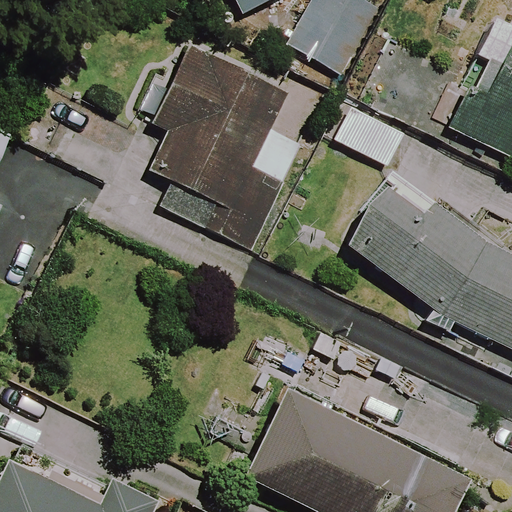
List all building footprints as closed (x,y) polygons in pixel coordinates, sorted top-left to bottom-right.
[(210,0),(221,23),(273,0),(210,0)] [(458,101),(467,105),(451,140),(511,167),(511,36),(482,23),(465,61),(474,66),(458,101)] [(181,53),(147,132),(169,142),(151,183),(160,187),(149,212),(248,254),(276,189),(243,175),(278,95),(181,53)] [(398,138),(346,112),(329,146),(381,172),(398,138)] [(511,348),(511,253),(487,241),(437,201),(425,211),(389,185),(348,245),(432,308),(426,321),(450,331),(455,322),(511,348)] [(291,511),(449,511),(463,482),(280,396),(237,486),(291,511)] [(90,511),(85,511),(0,472),(0,511),(142,511),(145,506),(103,487),(90,511)]
